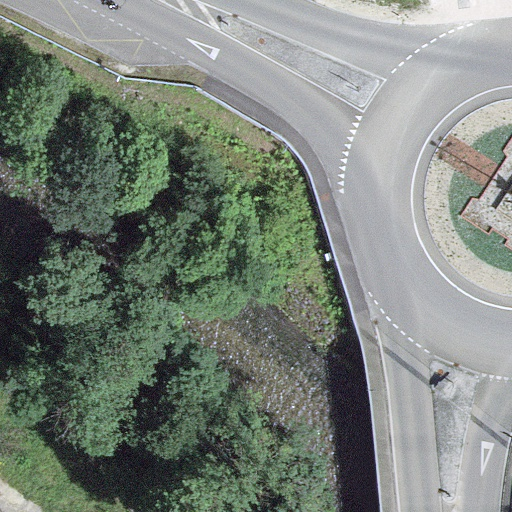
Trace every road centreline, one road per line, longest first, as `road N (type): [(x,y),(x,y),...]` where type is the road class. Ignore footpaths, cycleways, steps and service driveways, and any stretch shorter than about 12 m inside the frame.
road 1 (primary): [(124,0),(383,166)]
road 2 (primary): [(416,297),(407,365),(424,511)]
road 3 (primary): [(433,83),(344,36),(236,0)]
road 4 (primary): [(479,511),(511,343)]
road 5 (primary): [(383,166),(385,239),(416,297)]
